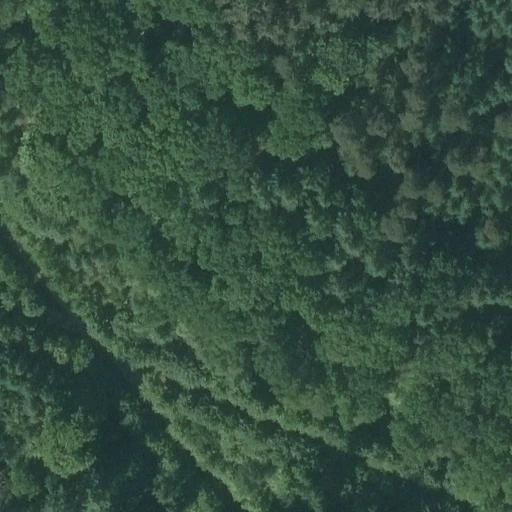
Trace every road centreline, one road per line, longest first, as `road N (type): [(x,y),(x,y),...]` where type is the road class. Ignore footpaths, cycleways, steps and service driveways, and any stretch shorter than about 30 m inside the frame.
road 1 (track): [(93,335),(511,508)]
road 2 (track): [(93,335),(246,511)]
